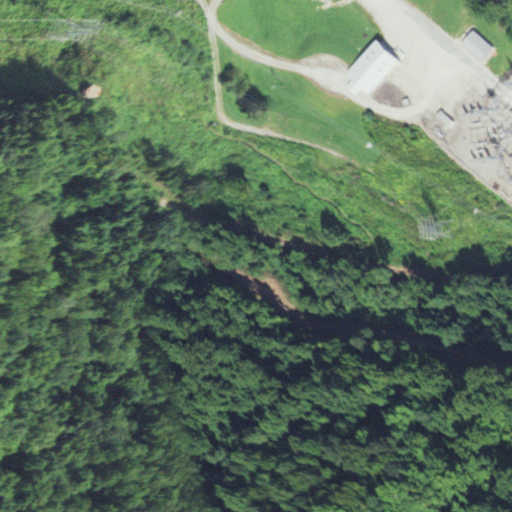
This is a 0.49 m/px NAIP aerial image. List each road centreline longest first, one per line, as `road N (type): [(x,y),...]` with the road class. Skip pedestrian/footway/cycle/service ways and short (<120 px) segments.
road 1 (track): [(159,199),(178,236),(306,324),(511,366)]
road 2 (track): [(0,100),(63,99),(101,155),(159,199)]
road 3 (track): [(159,199),(217,227),(346,261)]
road 4 (track): [(346,261),(466,281),(511,280)]
road 5 (track): [(222,114),(349,161)]
